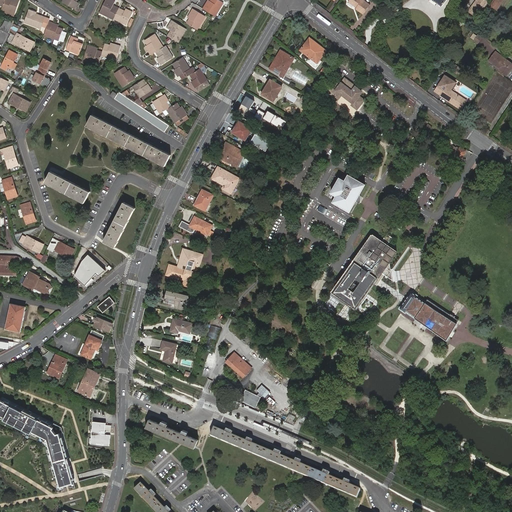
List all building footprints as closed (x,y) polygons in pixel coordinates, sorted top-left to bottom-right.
[(3,8),(1,11),(14,16),(19,3),(12,0),(11,3),(11,4),(9,3),(10,2),(6,1),(3,8)] [(77,0),(78,1),(78,0),(64,0),(63,2),(75,10),(79,4),(77,2),(75,1),(76,0),(77,0)] [(117,14),(120,8),(114,6),(116,2),(112,0),(107,0),(101,13),(110,17),(111,15),(116,17),(117,14)] [(203,9),(216,17),(224,3),(219,0),(211,0),(211,1),(210,3),(208,2),(203,9)] [(349,0),(348,2),(356,8),(356,9),(363,14),(370,5),(363,0),(349,0)] [(487,1),(484,0),(476,0),(468,11),(475,17),(487,1)] [(500,5),(493,1),(490,6),(496,11),(500,5)] [(126,11),(120,8),(117,14),(116,17),(116,18),(128,25),(134,12),(127,9),(126,11)] [(188,24),(197,29),(198,30),(206,17),(194,9),(189,16),(192,17),(190,19),(188,24)] [(36,17),(37,15),(38,14),(30,11),(25,24),(38,28),(39,25),(43,27),(48,29),(51,21),(46,19),(42,17),(42,19),(36,17)] [(13,24),(4,21),(1,28),(5,30),(9,32),(13,24)] [(181,36),(182,37),(187,29),(173,21),(168,28),(172,31),(169,36),(178,41),(181,36)] [(50,23),(45,37),(60,42),(64,30),(59,29),(57,28),(57,26),(50,23)] [(157,52),(165,47),(156,34),(146,40),(149,45),(150,47),(148,48),(152,55),(157,52)] [(17,42),(15,45),(29,52),(33,44),(17,35),(13,41),(17,42)] [(68,51),(81,55),(84,44),(80,43),(80,44),(78,44),(79,42),(79,40),(72,38),(68,51)] [(327,50),(310,38),(301,50),(312,59),(311,61),(311,63),(315,66),(316,68),(318,67),(319,66),(318,65),(319,64),(317,63),(327,50)] [(104,52),(103,55),(117,60),(122,47),(114,44),(113,46),(111,46),(106,44),(104,52)] [(100,64),(103,55),(104,52),(99,51),(97,50),(97,48),(90,46),(85,59),(100,64)] [(174,57),(167,46),(165,47),(157,52),(159,56),(161,55),(161,57),(160,57),(158,58),(162,65),(174,57)] [(10,52),(0,68),(5,71),(7,68),(10,70),(17,56),(10,52)] [(285,68),(288,70),(295,58),(285,52),(284,54),(281,52),(271,68),(281,75),(285,68)] [(489,61),(492,64),(499,55),(496,52),(489,61)] [(511,64),(499,55),(492,64),(501,70),(500,71),(506,76),(511,67),(511,64)] [(182,75),(185,79),(191,75),(197,72),(194,67),(191,69),(184,57),(174,64),(176,68),(178,67),(179,69),(177,69),(175,70),(179,77),(181,76),(182,75)] [(44,60),(34,77),(32,81),(40,85),(45,74),(44,73),(46,68),(48,70),(51,64),(44,60)] [(126,67),(116,74),(124,87),(136,79),(132,72),(130,73),(128,71),(126,67)] [(205,74),(202,69),(197,72),(191,75),(194,79),(195,78),(196,80),(195,81),(193,82),(197,88),(209,81),(205,74)] [(445,76),(438,86),(444,91),(440,96),(444,98),(445,97),(450,101),(449,102),(460,110),(466,101),(450,91),(456,83),(445,76)] [(343,91),(354,100),(352,103),(358,108),(365,99),(360,95),(363,91),(347,78),(341,85),(336,81),(328,91),(337,99),(343,91)] [(144,80),(135,86),(142,98),(154,90),(149,84),(148,85),(146,86),(146,84),(147,84),(144,80)] [(271,81),(263,94),(273,101),(282,87),(271,81)] [(440,96),(444,91),(438,86),(434,92),(440,96)] [(304,94),(311,98),(315,91),(308,87),(304,94)] [(122,95),(119,93),(118,95),(115,99),(165,133),(166,132),(170,126),(143,109),(139,106),(134,103),(125,97),(122,95)] [(155,101),(162,113),(169,109),(172,107),(170,103),(168,104),(167,103),(169,102),(171,100),(167,94),(155,101)] [(302,98),(308,102),(311,98),(304,94),(302,98)] [(244,95),(236,114),(242,117),(247,107),(250,108),(254,100),(244,95)] [(11,97),(8,103),(25,112),(29,104),(15,96),(14,99),(11,97)] [(182,107),(179,103),(172,107),(169,109),(177,122),(189,114),(185,108),(183,109),(182,107)] [(264,118),(267,113),(259,109),(256,115),(263,119),(264,118)] [(287,122),(268,110),(267,113),(264,118),(278,127),(279,125),(284,127),(287,122)] [(86,126),(165,167),(170,155),(92,115),(86,126)] [(240,121),(233,132),(246,140),(253,129),(240,121)] [(177,131),(185,136),(187,134),(179,128),(177,131)] [(446,139),(442,146),(452,151),(454,148),(451,146),(453,143),(446,139)] [(227,143),(220,157),(237,167),(245,153),(227,143)] [(3,153),(8,168),(17,165),(11,147),(5,149),(6,152),(3,153)] [(457,148),(452,156),(461,161),(464,156),(463,156),(465,152),(460,149),(459,149),(457,148)] [(212,178),(225,186),(223,189),(231,193),(239,179),(218,167),(212,178)] [(45,183),(83,204),(89,193),(51,172),(45,183)] [(337,195),(333,201),(351,211),(367,183),(349,173),(346,179),(340,176),(331,192),(337,195)] [(2,180),(6,195),(9,198),(9,199),(17,197),(11,178),(2,180)] [(203,190),(195,205),(206,210),(213,195),(203,190)] [(125,201),(104,240),(115,246),(136,207),(125,201)] [(19,206),(25,224),(34,221),(29,203),(22,205),(19,206)] [(187,225),(187,223),(181,221),(179,227),(191,233),(193,232),(195,229),(208,235),(209,234),(213,236),(215,231),(211,229),(213,225),(194,216),(190,225),(189,226),(187,225)] [(373,235),(331,294),(357,311),(385,270),(397,252),(373,235)] [(24,241),(27,243),(25,246),(39,253),(43,245),(26,237),(25,238),(22,236),(19,242),(22,244),(24,241)] [(56,248),(55,251),(69,258),(73,250),(56,241),(54,247),(56,248)] [(172,266),(169,276),(187,281),(186,285),(191,287),(198,263),(202,264),(205,255),(186,250),(181,268),(172,266)] [(19,258),(16,257),(12,256),(0,255),(0,275),(17,276),(17,270),(12,270),(12,261),(19,262),(20,258),(19,258)] [(85,256),(76,273),(81,277),(83,274),(86,275),(94,260),(85,256)] [(46,284),(42,282),(39,280),(40,278),(30,273),(23,286),(33,291),(35,289),(45,295),(50,286),(46,284)] [(166,291),(164,302),(175,305),(174,307),(186,310),(190,297),(166,291)] [(432,307),(426,303),(417,297),(418,296),(411,292),(399,309),(406,313),(407,312),(447,340),(458,324),(432,307)] [(99,306),(103,312),(115,302),(110,297),(99,306)] [(427,300),(426,303),(432,307),(458,324),(460,321),(427,300)] [(11,304),(6,329),(21,332),(26,307),(11,304)] [(98,318),(96,321),(95,324),(103,327),(104,325),(105,326),(106,327),(105,328),(110,330),(113,322),(98,316),(98,318)] [(174,319),(171,331),(178,333),(179,330),(190,333),(192,324),(174,319)] [(209,325),(205,350),(215,351),(219,327),(209,325)] [(84,355),(91,358),(96,348),(99,349),(103,340),(93,335),(84,355)] [(0,347),(9,349),(9,346),(13,347),(14,342),(6,341),(5,342),(0,341),(0,347)] [(172,363),(177,345),(163,341),(161,349),(166,350),(163,361),(172,363)] [(225,360),(246,380),(254,371),(233,351),(225,360)] [(54,357),(66,363),(67,359),(55,354),(54,357)] [(49,368),(47,372),(59,378),(66,363),(54,357),(52,362),(53,362),(51,368),(49,368)] [(94,385),(95,386),(100,373),(88,369),(80,390),(90,394),(94,385)] [(248,390),(242,401),(258,408),(263,397),(248,390)] [(1,399),(0,398),(0,414),(51,442),(61,486),(68,485),(68,486),(76,488),(75,482),(71,483),(70,481),(61,437),(60,433),(64,433),(62,427),(54,423),(52,427),(51,427),(4,402),(1,400),(1,399)] [(5,400),(4,402),(51,427),(52,425),(30,413),(5,400)] [(288,414),(286,421),(292,423),(294,415),(288,414)] [(182,433),(166,426),(161,424),(149,419),(146,427),(195,448),(199,440),(187,435),(182,433)] [(107,422),(94,420),(91,442),(110,445),(111,435),(105,434),(107,422)] [(231,435),(226,432),(215,428),(211,436),(357,498),(360,489),(349,485),(344,482),(328,476),(323,474),(301,464),(296,462),(280,455),(275,453),(252,444),(247,441),(231,435)] [(63,437),(61,437),(70,481),(72,480),(72,478),(63,437)] [(167,511),(165,509),(153,497),(149,492),(141,483),(135,489),(156,511),(167,511)]
